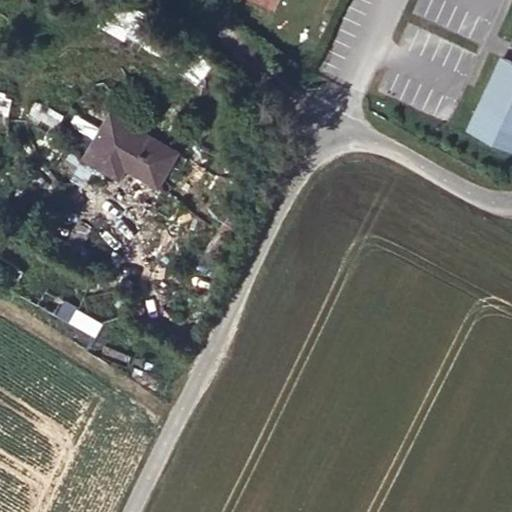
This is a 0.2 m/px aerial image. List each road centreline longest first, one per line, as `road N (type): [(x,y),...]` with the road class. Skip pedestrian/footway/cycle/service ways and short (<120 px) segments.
road 1 (tertiary): [(511,197),(389,148),(327,135),(295,169),(132,511)]
road 2 (unknown): [(327,135),(395,0)]
